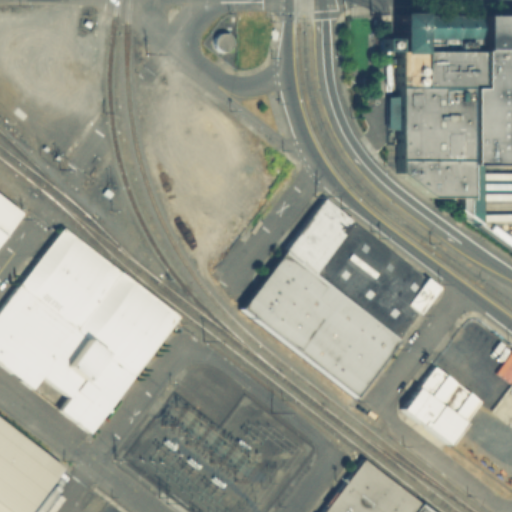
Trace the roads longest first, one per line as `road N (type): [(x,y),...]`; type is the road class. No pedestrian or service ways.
road 1 (secondary): [(285,62),(292,110),(326,180),(511,326)]
road 2 (secondary): [(511,275),(394,194),(354,152),(327,93),(319,0)]
road 3 (residential): [(182,342),(216,360),(333,456)]
road 4 (residential): [(505,511),(372,407)]
road 5 (residential): [(89,463),(182,342)]
road 6 (residential): [(225,287),(317,168)]
road 7 (residential): [(372,407),(463,289)]
road 8 (residential): [(203,74),(317,168)]
